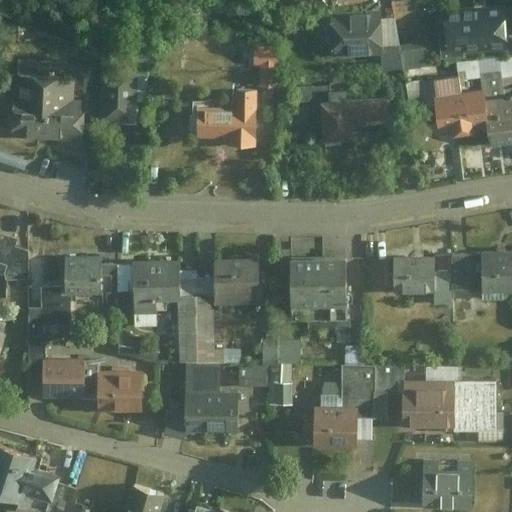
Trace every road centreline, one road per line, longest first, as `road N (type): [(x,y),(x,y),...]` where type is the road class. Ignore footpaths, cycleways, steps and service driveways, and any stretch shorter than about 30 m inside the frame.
road 1 (residential): [(0,181),(115,212),(217,218),(384,213),(511,191)]
road 2 (residential): [(0,419),(345,511)]
